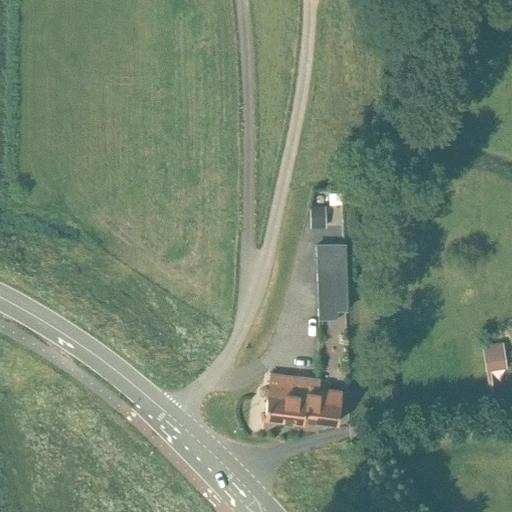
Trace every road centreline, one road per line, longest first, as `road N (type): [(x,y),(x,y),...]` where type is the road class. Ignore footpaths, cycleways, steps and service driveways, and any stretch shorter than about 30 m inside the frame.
road 1 (unclassified): [(167,411),(217,373),(245,328),(292,147),(306,0)]
road 2 (residential): [(237,480),(260,458),(348,431),(511,410)]
road 3 (secondary): [(167,411),(59,330),(0,300)]
